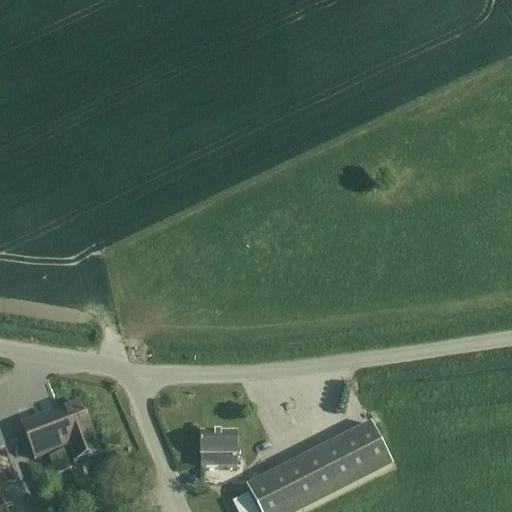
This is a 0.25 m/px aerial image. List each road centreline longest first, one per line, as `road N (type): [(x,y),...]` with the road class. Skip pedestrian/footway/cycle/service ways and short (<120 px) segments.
road 1 (unclassified): [(139,374),(265,380),(511,342)]
road 2 (unclassified): [(182,511),(139,408),(139,374)]
road 3 (unclassified): [(139,374),(0,354)]
